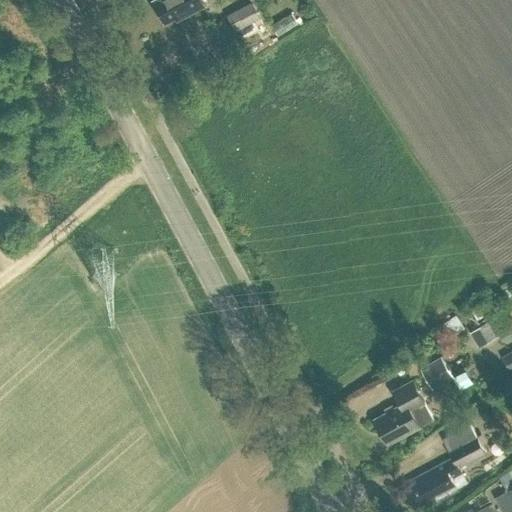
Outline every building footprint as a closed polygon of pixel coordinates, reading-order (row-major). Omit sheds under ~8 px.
[(152,0),(163,22),(174,17),(176,20),(202,6),(199,0),(152,0)] [(234,32),(259,19),(251,4),(227,17),(234,32)] [(481,346),(499,335),(490,320),(472,331),(481,346)] [(434,388),(455,376),(443,355),(422,367),(434,388)] [(388,443),(420,426),(420,425),(433,418),(424,401),(425,401),(413,379),(394,389),(401,403),(374,417),(388,443)] [(438,498),(458,487),(453,476),(462,472),(459,466),(486,451),(472,423),(443,438),(452,457),(409,480),(421,503),(436,495),(438,498)] [(496,511),(492,503),(475,511),(496,511)]
